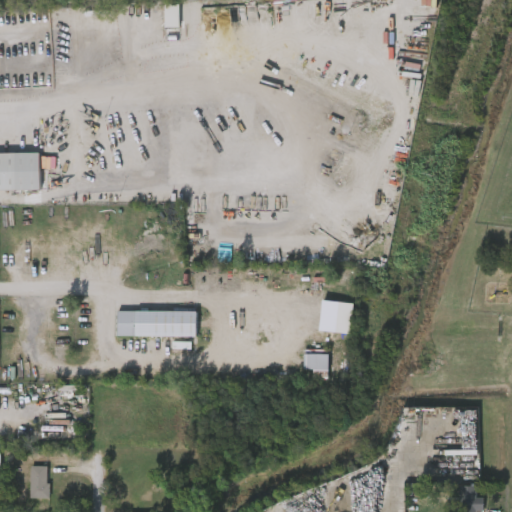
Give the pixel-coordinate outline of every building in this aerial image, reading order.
[(179,30),(164,30),(164,5),(179,5),(179,30)] [(156,86),(156,77),(179,77),(179,86),(156,86)] [(0,192),(0,154),(38,154),(39,192),(0,192)] [(320,331),(350,335),(354,304),(323,301),(320,331)] [(50,343),(50,311),(64,311),(64,343),(50,343)] [(194,338),(133,338),(133,313),(194,313),(194,338)] [(327,355),(327,371),(302,371),(302,355),(327,355)] [(48,466),(48,498),(30,498),(30,466),(48,466)] [(470,511),(458,511),(458,486),(483,486),(483,511),(470,511)]
